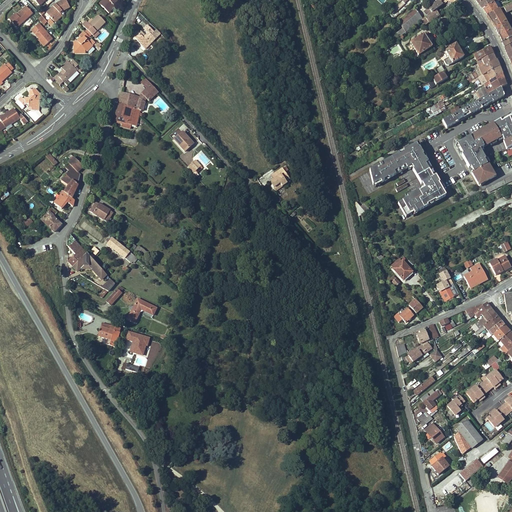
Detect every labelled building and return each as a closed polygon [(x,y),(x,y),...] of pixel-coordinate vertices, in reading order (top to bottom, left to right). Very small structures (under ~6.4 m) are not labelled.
[(64,0),(55,5),(46,14),(54,22),(61,15),(60,14),(62,11),(70,7),(66,0),(64,0)] [(114,5),(118,0),(107,0),(102,6),(109,13),(115,7),(114,5)] [(440,5),(446,0),(436,0),(438,2),(424,12),(427,15),(430,13),(432,15),(436,12),(443,7),(440,5)] [(491,0),(486,0),(477,6),(481,10),(494,3),(491,0)] [(495,7),(494,3),(481,10),(484,14),(495,7)] [(511,21),(507,13),(511,10),(511,3),(498,12),(486,18),(494,29),(506,22),(509,21),(509,22),(511,21)] [(393,15),(401,7),(398,4),(388,13),(391,16),(392,14),(393,15)] [(33,13),(26,6),(22,10),(23,11),(18,15),(16,13),(9,19),(17,28),(33,13)] [(498,12),(495,7),(484,14),(486,18),(498,12)] [(406,32),(421,21),(423,20),(415,10),(399,23),(403,29),(406,32)] [(426,26),(440,17),(436,12),(432,15),(423,20),(421,21),(426,26)] [(55,23),(62,16),(61,15),(54,22),(55,23)] [(105,23),(98,15),(92,21),(89,24),(87,23),(86,22),(82,25),(92,36),(96,32),(105,23)] [(38,19),(44,25),(47,22),(42,16),(38,19)] [(511,40),(511,30),(511,31),(506,22),(494,29),(502,45),(511,40)] [(39,40),(44,46),(52,39),(39,24),(32,30),(40,39),(39,40)] [(139,34),(138,34),(134,38),(145,49),(155,39),(160,34),(158,32),(157,30),(154,33),(147,26),(144,29),(148,33),(145,36),(141,32),(139,34)] [(406,32),(403,29),(397,33),(400,37),(406,32)] [(87,52),(93,46),(87,40),(89,38),(84,32),(79,37),(80,39),(82,40),(78,43),(77,42),(74,42),(74,53),(83,53),(85,50),(87,52)] [(432,49),(423,36),(409,45),(418,58),(432,49)] [(511,40),(502,45),(504,49),(511,44),(511,40)] [(449,59),(452,65),(464,59),(456,46),(445,52),(449,59)] [(480,60),(493,54),(491,51),(490,49),(473,58),(475,62),(478,61),(480,60)] [(484,66),(496,60),(493,54),(480,60),(482,63),(480,64),(481,66),(483,65),(484,66)] [(486,74),(499,67),(496,60),(484,66),(481,67),(478,69),(481,76),(482,76),(486,74)] [(70,64),(67,61),(60,68),(63,71),(66,74),(63,77),(62,76),(59,78),(64,84),(77,71),(75,69),(71,65),(70,64)] [(5,65),(0,69),(0,85),(1,86),(4,84),(2,82),(12,73),(11,72),(14,70),(9,64),(6,66),(5,65)] [(434,70),(438,76),(443,73),(444,73),(440,66),(434,70)] [(490,81),(502,75),(499,67),(486,74),(490,81)] [(77,71),(64,84),(67,86),(79,74),(77,71)] [(446,79),(443,73),(438,76),(432,79),(436,85),(446,79)] [(499,82),(504,80),(502,75),(490,81),(489,82),(490,85),(498,81),(499,82)] [(486,83),(482,76),(481,76),(478,78),(482,86),(485,84),(486,83)] [(158,93),(145,78),(140,83),(146,88),(143,92),(141,94),(146,99),(148,101),(149,101),(158,93)] [(63,90),(66,86),(59,79),(55,82),(63,90)] [(500,90),(507,86),(504,80),(499,82),(498,81),(490,85),(493,90),(488,93),(485,88),(477,94),(481,101),(500,90)] [(39,107),(40,101),(41,100),(39,97),(41,96),(35,89),(33,91),(30,91),(29,97),(32,97),(31,100),(29,99),(25,99),(24,100),(21,97),(18,100),(23,107),(25,105),(29,105),(29,108),(34,109),(34,107),(39,107)] [(453,117),(442,123),(447,131),(456,126),(477,114),(504,99),(500,90),(481,101),(479,102),(461,112),(453,117)] [(144,102),(139,98),(133,96),(121,93),(118,104),(123,106),(140,110),(142,111),(144,105),(145,102),(144,102)] [(481,101),(477,94),(472,97),(475,103),(478,101),(479,102),(481,101)] [(428,107),(441,100),(439,97),(427,104),(428,107)] [(434,116),(441,112),(440,110),(444,108),(445,106),(442,102),(430,108),(434,116)] [(136,127),(138,117),(139,112),(140,110),(123,106),(118,104),(115,117),(114,121),(136,127)] [(450,112),(453,117),(461,112),(458,107),(450,112)] [(10,125),(20,119),(24,125),(28,123),(21,115),(19,117),(14,109),(0,117),(0,118),(2,122),(0,122),(0,130),(6,128),(7,130),(12,127),(10,125)] [(511,147),(511,119),(510,114),(455,145),(479,186),(495,177),(480,150),(502,138),(506,150),(510,148),(511,147)] [(193,144),(183,133),(174,141),(185,153),(186,151),(193,144)] [(423,188),(397,203),(406,219),(446,196),(439,185),(440,185),(440,184),(434,173),(430,166),(419,148),(418,149),(416,144),(369,171),(373,188),(411,167),(415,174),(419,181),(423,188)] [(57,163),(48,154),(45,157),(54,166),(57,163)] [(83,167),(74,157),(71,160),(68,163),(69,164),(77,172),(78,172),(83,167)] [(201,166),(195,161),(190,165),(196,171),(201,166)] [(77,185),(80,174),(78,172),(77,172),(69,164),(65,167),(69,171),(62,180),(68,184),(69,185),(64,192),(72,198),(77,185)] [(196,171),(190,165),(187,168),(193,174),(196,171)] [(289,179),(282,168),(275,173),(277,177),(274,179),(269,182),(273,188),(280,183),(282,186),(286,183),(285,181),(289,179)] [(495,175),(496,180),(511,175),(511,170),(495,175)] [(492,190),(506,184),(504,180),(502,181),(497,183),(491,186),(492,190)] [(395,190),(397,193),(407,187),(406,184),(395,190)] [(0,202),(9,195),(6,190),(2,193),(0,194),(0,202)] [(72,207),(74,200),(72,198),(64,192),(54,203),(61,209),(66,204),(68,205),(69,204),(72,207)] [(110,218),(113,213),(95,202),(91,209),(89,211),(107,222),(108,220),(110,220),(111,219),(110,218)] [(511,209),(509,205),(499,210),(501,214),(511,209)] [(61,225),(53,217),(57,213),(51,207),(47,210),(49,213),(41,220),(54,233),(61,225)] [(28,226),(32,222),(29,218),(27,220),(26,221),(27,222),(24,225),(26,227),(28,226)] [(82,248),(74,239),(69,235),(68,237),(67,239),(67,242),(66,244),(66,245),(75,255),(82,248)] [(124,248),(112,238),(107,244),(125,259),(130,252),(124,248)] [(511,250),(507,243),(501,246),(504,253),(511,250)] [(133,252),(137,247),(132,244),(128,249),(133,253),(133,252)] [(149,254),(147,253),(138,246),(137,247),(133,252),(136,254),(145,260),(148,255),(149,254)] [(87,253),(82,248),(75,255),(67,262),(68,263),(72,267),(87,253)] [(106,275),(92,259),(87,253),(72,267),(77,272),(78,271),(80,269),(81,269),(84,267),(87,266),(91,270),(91,269),(101,280),(106,275)] [(511,267),(505,257),(497,261),(497,260),(489,264),(496,276),(511,267)] [(411,272),(402,261),(396,266),(406,277),(407,276),(411,272)] [(488,280),(479,264),(470,269),(471,272),(463,277),(469,287),(477,283),(478,285),(488,280)] [(406,277),(396,266),(393,269),(402,280),(406,277)] [(439,275),(443,283),(450,279),(446,271),(439,275)] [(111,288),(114,284),(111,279),(101,288),(104,289),(107,292),(111,288)] [(436,286),(444,302),(453,297),(448,288),(450,287),(449,286),(453,284),(450,279),(443,283),(436,286)] [(102,298),(107,293),(107,292),(104,289),(98,296),(102,298)] [(120,295),(121,293),(120,292),(117,289),(114,292),(110,297),(114,301),(120,295)] [(110,305),(114,301),(110,297),(106,301),(110,305)] [(153,315),(156,309),(138,300),(137,299),(127,319),(134,323),(139,313),(139,312),(140,312),(140,313),(143,312),(143,311),(149,313),(153,315)] [(422,308),(415,300),(408,306),(409,307),(415,314),(422,308)] [(477,311),(483,306),(482,304),(471,309),(475,315),(478,312),(477,311)] [(481,315),(490,308),(486,304),(483,306),(477,311),(478,312),(480,313),(479,314),(481,316),(481,315)] [(415,314),(409,307),(403,312),(401,310),(400,312),(401,314),(399,316),(397,314),(394,317),(399,323),(402,320),(405,323),(415,314)] [(495,314),(490,308),(481,315),(484,318),(487,321),(495,314)] [(475,315),(471,309),(465,311),(467,315),(470,319),(475,315)] [(484,326),(488,322),(489,323),(497,317),(495,314),(487,321),(484,318),(477,322),(482,328),(482,327),(484,326)] [(500,323),(501,322),(497,317),(489,323),(488,322),(484,326),(485,328),(488,332),(490,331),(500,323)] [(482,328),(477,322),(472,327),(476,332),(482,328)] [(493,335),(503,326),(500,323),(490,331),(492,333),(489,335),(490,337),(493,335)] [(439,336),(433,325),(428,327),(434,338),(439,336)] [(118,335),(119,333),(118,333),(119,329),(111,326),(109,330),(101,327),(98,336),(110,340),(110,341),(109,345),(114,347),(118,335)] [(500,341),(510,332),(504,326),(503,326),(493,335),(498,342),(500,341)] [(430,340),(425,327),(420,329),(421,332),(416,334),(419,341),(422,340),(423,343),(430,340)] [(146,345),(148,345),(150,336),(128,330),(125,340),(132,341),(130,351),(143,355),(146,345)] [(511,348),(511,334),(510,332),(500,341),(504,346),(509,352),(511,348)] [(429,343),(418,349),(416,347),(408,352),(410,355),(409,357),(413,363),(433,348),(429,343)] [(406,353),(404,345),(396,347),(398,357),(406,353)] [(459,359),(469,351),(468,348),(457,356),(459,359)] [(439,353),(437,350),(430,355),(432,358),(439,353)] [(442,358),(439,353),(432,358),(435,363),(442,358)] [(491,366),(497,361),(494,357),(486,363),(490,367),(491,366)] [(497,370),(503,366),(499,360),(497,361),(491,366),(494,369),(496,368),(497,370)] [(478,385),(485,394),(493,387),(495,389),(501,384),(499,382),(504,378),(497,370),(496,368),(486,376),(485,375),(481,378),(483,381),(478,385)] [(415,394),(417,396),(436,381),(432,376),(413,391),(414,392),(409,396),(410,398),(415,394)] [(476,384),(466,392),(474,403),(479,399),(480,402),(486,397),(484,395),(476,384)] [(435,405),(432,401),(441,394),(438,390),(434,393),(431,396),(429,398),(423,402),(423,403),(429,411),(435,405)] [(460,394),(447,405),(455,415),(461,410),(459,406),(466,401),(460,394)] [(511,409),(506,402),(497,409),(500,413),(504,418),(511,410),(511,409)] [(438,409),(435,405),(429,411),(432,414),(438,409)] [(500,413),(495,408),(489,412),(491,414),(486,418),(495,428),(505,419),(500,413)] [(420,423),(426,418),(423,415),(417,420),(420,423)] [(423,427),(429,422),(426,418),(420,423),(423,427)] [(483,439),(467,419),(456,428),(459,431),(471,447),(472,448),(483,439)] [(445,437),(433,422),(424,429),(436,444),(445,437)] [(454,438),(462,454),(471,447),(459,431),(455,435),(454,438)] [(507,447),(511,440),(511,436),(508,434),(502,443),(507,447)] [(483,465),(499,452),(495,447),(479,460),(483,465)] [(438,475),(449,467),(442,459),(444,458),(440,453),(431,461),(434,465),(433,467),(436,470),(435,471),(438,475)] [(451,465),(445,457),(444,458),(442,459),(449,467),(451,465)] [(466,481),(484,466),(483,465),(479,460),(477,458),(459,473),(466,481)] [(511,461),(510,460),(509,460),(498,477),(507,484),(511,478),(511,461)]
